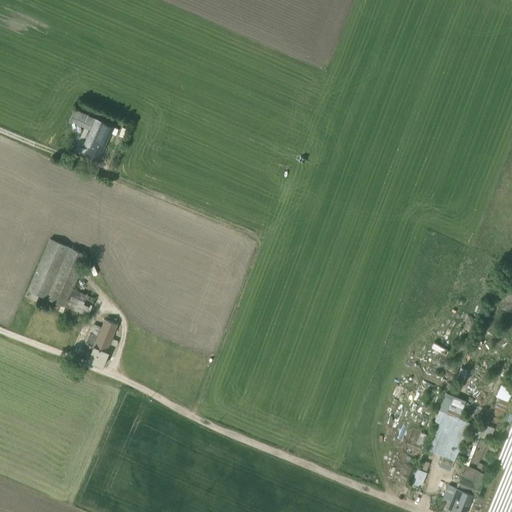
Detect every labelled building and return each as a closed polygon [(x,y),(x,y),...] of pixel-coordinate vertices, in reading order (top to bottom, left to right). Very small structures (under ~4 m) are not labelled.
[(114,127),(74,109),(69,121),(89,130),(82,144),(88,147),(85,155),(98,161),(114,127)] [(50,238),(27,291),(85,317),(94,298),(74,289),(82,270),(89,253),(50,238)] [(106,352),(118,323),(105,318),(101,329),(92,325),(85,343),(86,344),(81,358),(102,366),(108,353),(106,352)] [(457,397),(446,392),(441,403),(452,408),(457,397)] [(502,419),(509,400),(500,396),(492,415),(502,419)] [(454,459),(469,422),(457,417),(456,421),(441,415),(427,448),(454,459)] [(493,428),(482,423),(477,435),(489,439),(493,428)] [(477,496),(487,474),(480,471),(483,464),(478,462),(475,469),(465,465),(447,508),(455,511),(465,511),(473,494),(477,496)] [(426,472),(416,468),(410,481),(420,486),(426,472)]
